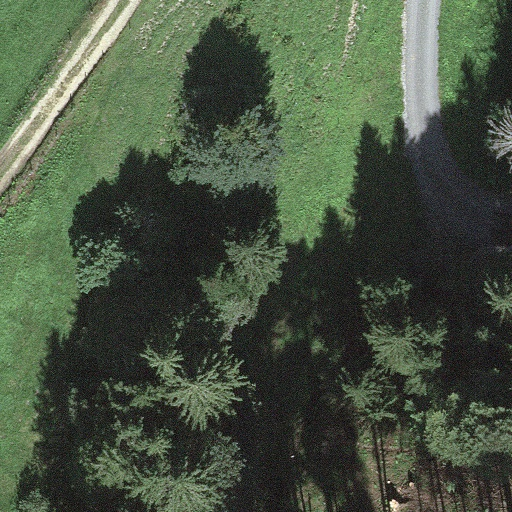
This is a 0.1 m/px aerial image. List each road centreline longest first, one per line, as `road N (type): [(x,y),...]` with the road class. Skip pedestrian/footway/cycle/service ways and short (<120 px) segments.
road 1 (track): [(511,230),(466,217),(440,186),(424,73),(430,0)]
road 2 (track): [(120,0),(0,168)]
